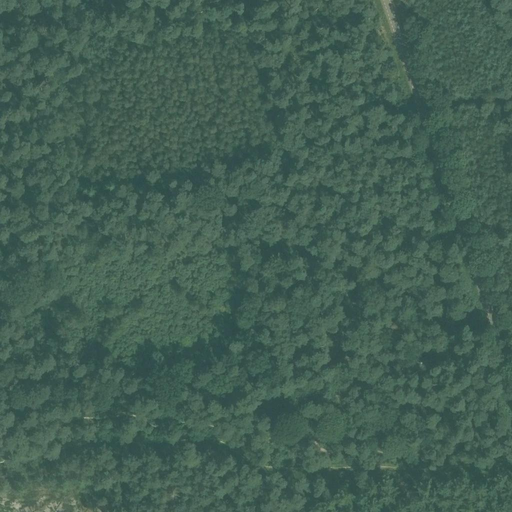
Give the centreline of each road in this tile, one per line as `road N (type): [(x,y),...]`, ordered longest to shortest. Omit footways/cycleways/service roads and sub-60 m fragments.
road 1 (track): [(508,442),(244,448),(175,422),(129,422),(92,442),(0,456)]
road 2 (tertiary): [(511,368),(386,0)]
